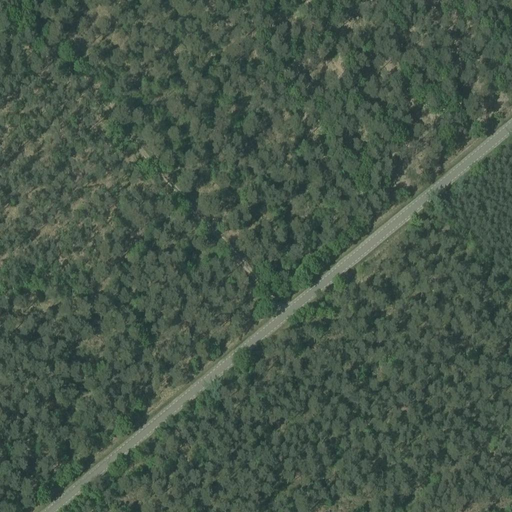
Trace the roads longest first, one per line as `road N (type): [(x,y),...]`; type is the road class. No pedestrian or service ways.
road 1 (unclassified): [(50,511),(511,123)]
road 2 (track): [(6,0),(283,315)]
